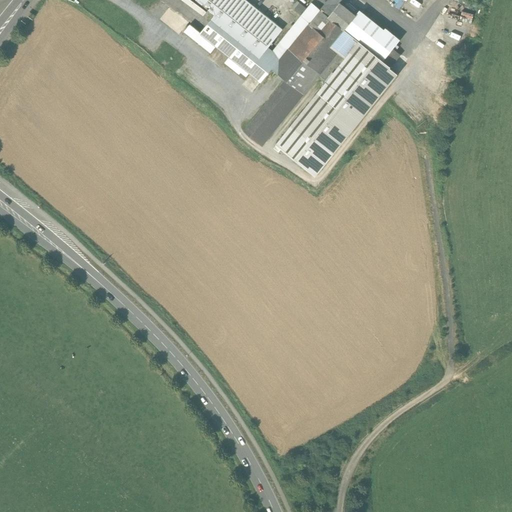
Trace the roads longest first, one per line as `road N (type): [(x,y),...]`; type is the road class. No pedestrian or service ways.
road 1 (track): [(338,511),(341,486),(367,433),(448,377),(450,329),(422,137)]
road 2 (secondary): [(273,511),(183,368),(58,247)]
